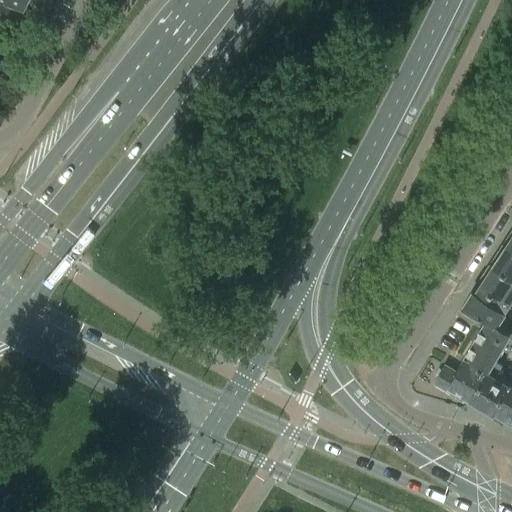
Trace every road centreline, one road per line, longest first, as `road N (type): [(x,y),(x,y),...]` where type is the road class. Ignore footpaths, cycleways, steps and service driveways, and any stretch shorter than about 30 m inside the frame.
road 1 (primary): [(258,0),(24,299)]
road 2 (primary): [(495,509),(369,413),(322,356),(310,297),(322,234)]
road 3 (residential): [(469,434),(414,417),(383,384),(511,174)]
road 4 (primary): [(201,0),(0,261)]
road 5 (primary): [(183,0),(0,226)]
road 6 (tertiary): [(495,509),(436,493),(230,404)]
road 7 (primary): [(322,234),(446,0)]
road 8 (tertiary): [(230,404),(24,299)]
road 9 (primary): [(230,404),(322,234)]
road 10 (residential): [(89,0),(23,123),(0,142)]
road 11 (primary): [(154,511),(230,404)]
